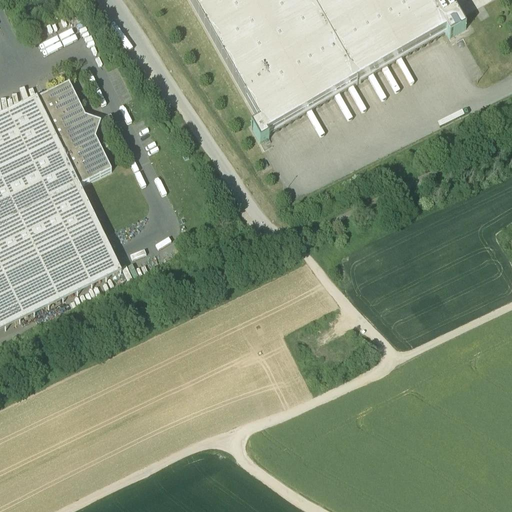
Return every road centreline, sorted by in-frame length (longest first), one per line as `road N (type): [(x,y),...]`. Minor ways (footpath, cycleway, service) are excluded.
road 1 (track): [(70,511),(199,448),(396,377),(511,321)]
road 2 (unclassified): [(293,242),(266,226),(110,0)]
road 3 (track): [(396,377),(293,242)]
